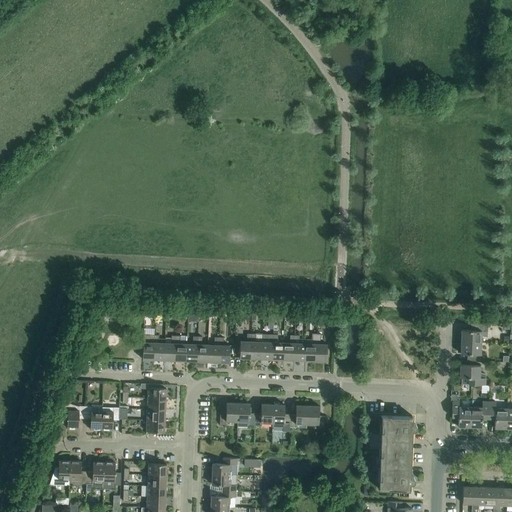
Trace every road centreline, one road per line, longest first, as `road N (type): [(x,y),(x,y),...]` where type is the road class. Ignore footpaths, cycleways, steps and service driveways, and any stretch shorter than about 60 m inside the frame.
road 1 (residential): [(430,398),(414,389),(206,380)]
road 2 (residential): [(33,511),(56,443),(192,447)]
road 3 (residential): [(206,380),(58,375)]
